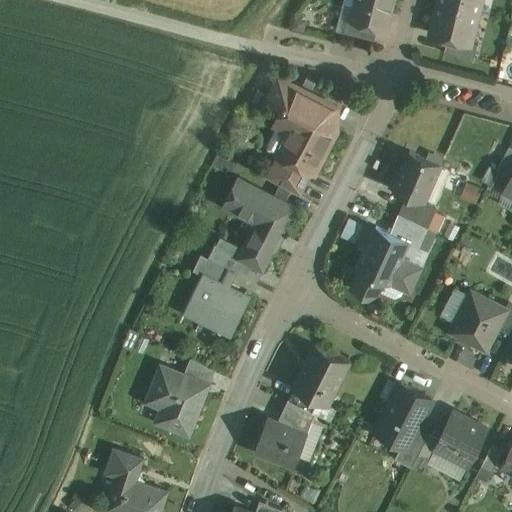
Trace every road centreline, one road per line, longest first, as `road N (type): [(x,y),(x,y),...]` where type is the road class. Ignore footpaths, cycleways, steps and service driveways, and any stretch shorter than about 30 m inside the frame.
road 1 (residential): [(511,403),(289,291)]
road 2 (residential): [(198,511),(289,291)]
road 3 (residential): [(289,291),(378,125)]
road 4 (unclassified): [(70,0),(251,47)]
road 5 (residential): [(392,76),(251,47)]
road 6 (residential): [(511,107),(392,76)]
